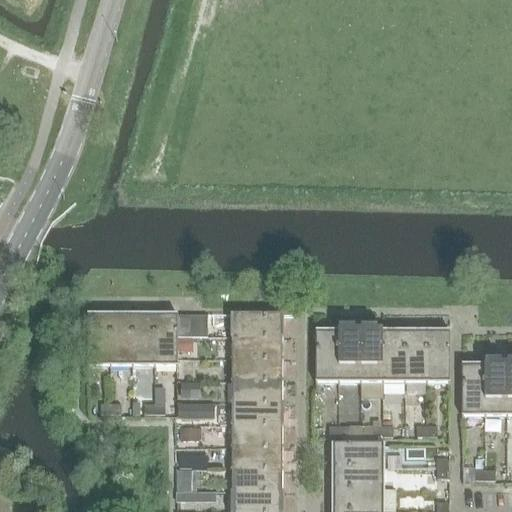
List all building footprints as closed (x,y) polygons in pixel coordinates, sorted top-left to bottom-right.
[(89,318),(88,318),(87,371),(89,371),(89,370),(110,370),(110,371),(110,318),(110,320),(89,320),(89,318)] [(111,318),(110,318),(110,371),(111,371),(111,370),(132,370),(132,371),(132,318),(132,320),(111,320),(111,318)] [(133,318),(132,318),(132,371),(133,371),(133,370),(154,370),(154,371),(155,371),(155,318),(154,318),(154,320),(133,320),(133,318)] [(177,371),(177,343),(177,341),(177,320),(177,318),(176,318),(176,320),(155,320),(155,318),(155,371),(155,370),(176,370),(176,371),(177,371)] [(230,341),(230,342),(284,342),(284,341),(282,341),(282,320),(284,320),(284,319),(230,319),(230,320),(232,320),(232,341),(230,341)] [(177,320),(177,341),(190,341),(190,320),(177,320)] [(315,334),(316,377),(316,388),(317,388),(317,386),(337,386),(337,388),(338,388),(338,334),(337,334),(337,336),(317,336),(317,334),(315,334)] [(339,334),(338,334),(338,388),(339,388),(338,386),(360,386),(360,388),(360,334),(360,336),(339,336),(339,334)] [(361,334),(360,334),(360,388),(361,388),(361,386),(382,386),(382,388),(383,388),(382,334),(382,336),(361,336),(361,334)] [(383,334),(382,334),(383,388),(383,386),(404,386),(404,388),(405,388),(404,334),(404,336),(383,336),(383,334)] [(405,334),(404,334),(405,388),(405,386),(426,386),(426,388),(427,388),(426,334),(426,336),(405,336),(405,334)] [(449,387),(449,369),(449,334),(448,334),(448,336),(427,336),(427,334),(426,334),(427,388),(427,386),(448,386),(448,387),(449,387)] [(191,354),(191,341),(179,341),(179,354),(191,354)] [(284,342),(230,342),(232,342),(232,363),(230,363),(230,364),(284,364),(284,363),(282,363),(282,342),(284,342)] [(284,364),(230,364),(232,364),(232,385),(230,385),(230,386),(284,386),(284,385),(282,385),(282,364),(284,364)] [(485,421),(485,368),(484,368),(484,370),(464,370),(464,368),(462,368),(462,377),(462,421),(464,421),(464,420),(484,420),(484,421),(485,421)] [(507,421),(507,368),(507,370),(486,370),(486,368),(485,368),(485,421),(486,421),(486,420),(507,420),(507,421)] [(284,386),(230,386),(232,386),(232,407),(230,407),(230,408),(284,408),(284,407),(282,407),(282,386),(284,386)] [(181,400),(189,400),(189,388),(181,388),(181,400)] [(110,408),(100,408),(100,418),(110,418),(110,408)] [(110,418),(121,418),(121,408),(110,408),(110,418)] [(154,408),(144,408),(144,418),(155,418),(154,408)] [(155,418),(165,418),(165,408),(154,408),(155,418)] [(284,408),(230,408),(232,408),(232,429),(230,429),(230,430),(284,430),(284,429),(282,429),(282,408),(284,408)] [(180,409),(180,420),(212,421),(212,409),(180,409)] [(284,430),(230,430),(232,430),(232,451),(231,451),(231,452),(284,452),(284,451),(282,451),(282,430),(284,430)] [(338,430),(328,430),(328,441),(339,441),(338,430)] [(339,441),(349,441),(349,430),(338,430),(339,441)] [(373,441),(383,441),(383,430),(373,430),(373,441)] [(393,430),(383,430),(383,441),(393,441),(393,430)] [(417,441),(427,441),(427,430),(417,430),(417,441)] [(437,430),(427,430),(427,441),(437,441),(437,430)] [(200,432),(181,432),(181,444),(200,444),(200,432)] [(385,448),(383,448),(332,448),(331,448),(331,449),(333,449),(333,470),(331,470),(331,471),(385,471),(385,470),(383,470),(383,449),(385,449),(385,448)] [(284,452),(231,452),(231,453),(232,453),(232,474),(231,474),(284,474),(282,474),(282,452),(284,452)] [(193,459),(179,459),(179,471),(193,471),(193,459)] [(447,462),(437,462),(437,472),(447,472),(447,462)] [(331,492),(331,493),(385,493),(385,492),(383,492),(383,471),(385,471),(331,471),(333,471),(333,492),(331,492)] [(447,472),(437,472),(437,482),(447,483),(447,472)] [(190,474),(176,474),(176,495),(190,495),(190,474)] [(284,474),(231,474),(231,475),(232,475),(232,496),(231,496),(284,496),(282,496),(282,475),(284,475),(284,474)] [(485,474),(475,474),(475,485),(485,485),(485,474)] [(495,474),(485,474),(485,485),(495,485),(495,474)] [(382,511),(383,494),(385,494),(385,493),(331,493),(331,494),(333,494),(333,511),(382,511)] [(193,496),(176,496),(176,505),(193,505),(193,496)] [(282,511),(282,497),(284,497),(284,496),(231,496),(231,497),(232,497),(232,511),(282,511)]
